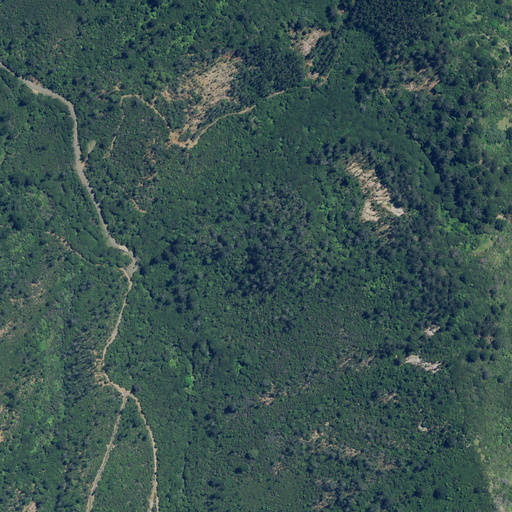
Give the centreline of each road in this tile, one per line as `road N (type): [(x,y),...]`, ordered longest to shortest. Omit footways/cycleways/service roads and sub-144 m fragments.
road 1 (residential): [(0,60),(35,71),(68,100),(76,164),(112,240),(133,255),(98,371),(128,390),(152,429),(159,511)]
road 2 (track): [(134,271),(39,230),(0,225)]
